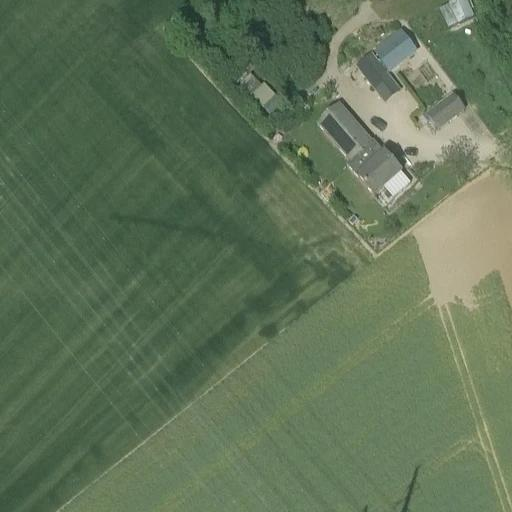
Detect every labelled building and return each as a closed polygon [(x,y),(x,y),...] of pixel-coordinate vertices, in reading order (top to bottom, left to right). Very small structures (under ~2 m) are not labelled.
[(465,0),(461,0),(449,6),(439,10),(448,30),(473,19),(465,0)] [(390,77),(418,56),(400,33),(372,54),(390,77)] [(372,56),(355,69),(374,93),(390,80),(372,56)] [(259,96),(277,118),(289,107),(271,86),(259,96)] [(465,112),(452,96),(419,122),(424,128),(430,123),(438,134),(465,112)] [(350,164),(346,167),(374,199),(401,175),(373,143),(372,144),(339,107),(317,127),(350,164)]
